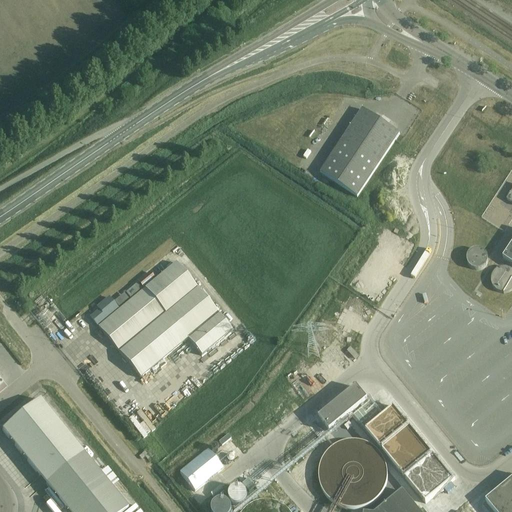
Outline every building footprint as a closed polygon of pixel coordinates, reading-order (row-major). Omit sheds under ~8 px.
[(363,110),(320,174),(357,198),(398,137),(400,135),(363,110)] [(468,258),(467,261),(468,265),(471,269),(474,271),(478,271),(482,270),(486,267),(488,264),(488,260),(487,256),(484,253),(480,251),(476,250),(473,252),(470,254),(468,258)] [(141,378),(187,340),(201,356),(232,331),(176,264),(119,311),(109,298),(97,308),(99,311),(90,318),(98,328),(99,328),(141,378)] [(511,270),(509,269),(504,268),(500,269),(495,271),(492,275),(491,279),(491,284),(493,288),(497,292),(501,293),(506,294),(510,292),(511,290),(511,270)] [(86,309),(68,321),(72,326),(89,315),(86,309)] [(84,320),(78,325),(85,333),(91,327),(84,320)] [(243,354),(256,345),(253,341),(240,350),(243,354)] [(227,349),(208,365),(215,373),(234,357),(227,349)] [(131,369),(127,372),(135,382),(139,378),(131,369)] [(150,388),(158,382),(151,372),(143,379),(150,388)] [(382,390),(352,414),(426,506),(456,482),(382,390)] [(162,405),(165,410),(185,397),(182,393),(162,405)] [(2,431),(46,485),(68,511),(124,511),(128,509),(84,455),(40,400),(2,431)] [(160,436),(171,426),(154,408),(143,418),(160,436)] [(228,435),(219,443),(222,446),(231,439),(228,435)] [(208,451),(180,474),(195,492),(223,470),(208,451)] [(243,485),(249,492),(255,487),(249,479),(243,485)] [(511,511),(511,480),(486,502),(494,511),(511,511)] [(239,489),(235,489),(232,491),(230,494),(229,497),(229,501),(231,504),(234,506),(238,507),(242,506),(245,504),(247,501),(247,498),(247,494),(244,491),(242,489),(239,489)] [(419,511),(403,492),(378,511),(419,511)] [(213,507),(212,511),(232,511),(232,507),(229,504),(226,502),(222,501),(218,502),(215,504),(213,507)]
